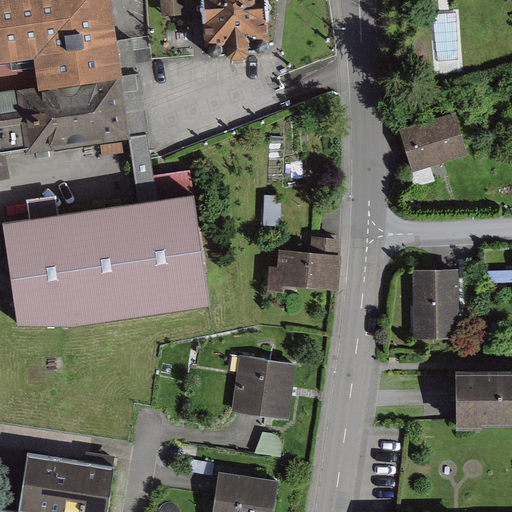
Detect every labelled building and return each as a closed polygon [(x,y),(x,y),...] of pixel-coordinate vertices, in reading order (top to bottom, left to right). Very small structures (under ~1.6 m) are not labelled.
[(101,0),(0,0),(0,69),(23,66),(27,97),(113,85),(101,0)] [(264,0),(201,0),(207,53),(226,50),(227,59),(248,57),(248,49),(265,46),(264,0)] [(177,10),(149,13),(155,42),(181,37),(177,10)] [(0,69),(0,70),(16,163),(120,147),(113,85),(27,97),(23,66),(0,69)] [(456,117),(398,135),(411,177),(469,159),(456,117)] [(194,199),(1,226),(14,330),(74,332),(210,311),(194,199)] [(330,249),(304,246),(302,261),(272,260),(272,278),(264,278),(261,298),(326,301),(330,249)] [(446,282),(402,282),(403,352),(449,351),(446,282)] [(291,375),(230,366),(223,425),(281,432),(291,375)] [(511,382),(443,382),(443,442),(511,440),(511,382)] [(108,511),(115,467),(28,455),(20,511),(108,511)] [(268,511),(272,490),(209,481),(205,511),(268,511)]
